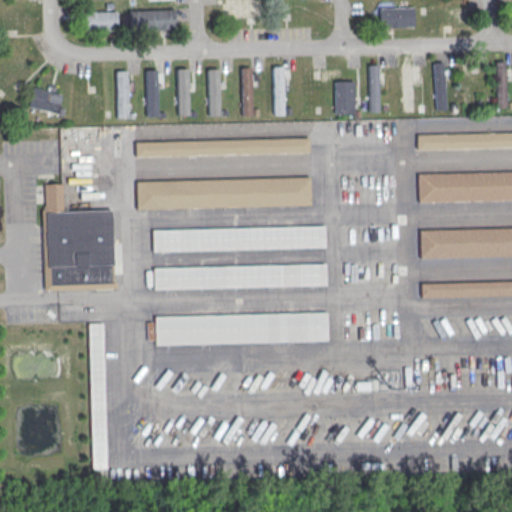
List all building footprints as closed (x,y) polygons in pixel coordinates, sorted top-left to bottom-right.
[(256,0),(220,0),(221,17),(257,17),(256,0)] [(378,27),(413,27),(413,7),(378,7),(378,27)] [(129,9),(129,29),(173,29),(173,9),(129,9)] [(117,30),(117,11),(84,11),(84,30),(117,30)] [(495,60),(495,107),(505,107),(505,60),(495,60)] [(433,109),(444,109),(443,61),(432,62),(433,109)] [(413,112),(413,63),(400,63),(400,112),(413,112)] [(366,111),(377,111),(377,64),(366,64),(366,111)] [(239,115),(250,115),(250,66),(239,66),(239,115)] [(283,115),(283,66),(271,66),(271,115),(283,115)] [(208,68),(208,116),(219,116),(219,68),(208,68)] [(127,117),(127,70),(115,70),(115,117),(127,117)] [(332,114),(353,114),(353,80),(332,80),(332,114)] [(60,94),(32,87),(27,107),(55,114),(60,94)] [(415,134),(511,131),(511,146),(415,149),(415,134)] [(134,141),(307,137),(308,151),(134,156),(134,141)] [(416,173),(511,170),(511,198),(417,201),(416,173)] [(135,180),(308,176),(308,204),(135,208),(135,180)] [(44,185),(47,286),(113,283),(111,210),(63,211),(62,184),(60,184),(44,185)] [(151,230),(323,225),(324,246),(152,250),(151,230)] [(418,229),(511,226),(511,255),(418,258),(418,229)] [(151,267),(324,263),(324,283),(152,288),(151,267)] [(420,282),(511,279),(511,294),(420,297),(420,282)] [(152,315),(326,311),(326,339),(153,343),(152,315)] [(90,468),(87,323),(101,322),(105,467),(90,468)]
